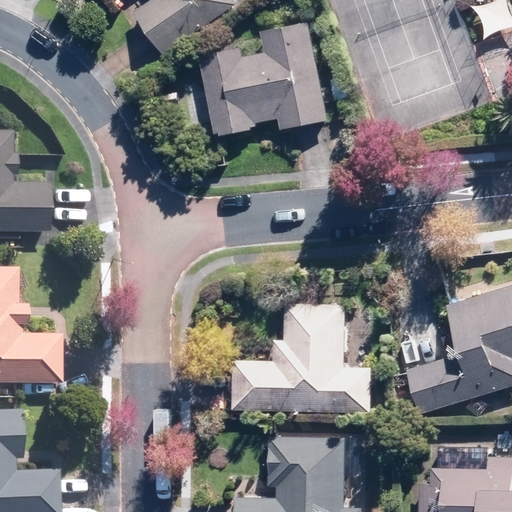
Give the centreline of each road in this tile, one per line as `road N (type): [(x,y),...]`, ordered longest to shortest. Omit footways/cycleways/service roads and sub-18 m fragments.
road 1 (residential): [(511,188),(147,227)]
road 2 (residential): [(147,227),(151,511)]
road 3 (residential): [(0,30),(52,62),(107,120),(147,227)]
